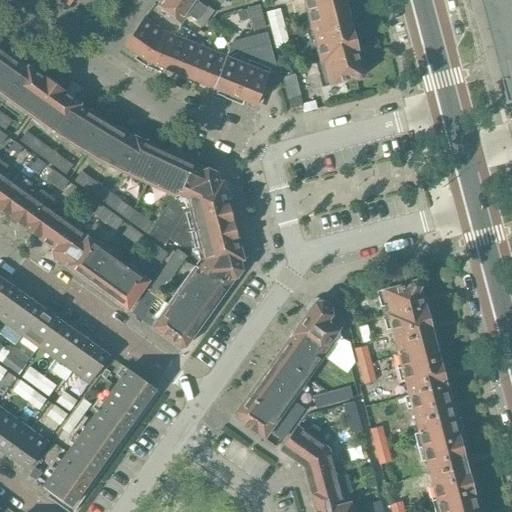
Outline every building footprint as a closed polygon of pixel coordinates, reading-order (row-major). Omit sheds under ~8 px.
[(302,0),(307,17),(320,61),(320,62),(357,52),(357,50),(359,47),(357,40),(353,37),(347,17),(342,0),(302,0)] [(511,0),(484,0),(511,102),(511,101),(511,0)] [(247,8),(253,32),(265,28),(259,5),(247,8)] [(267,13),(276,47),(289,44),(285,27),(298,24),(295,16),(282,19),(280,10),(267,13)] [(146,61),(225,93),(256,105),(264,85),(272,88),(281,86),(266,33),(232,42),(226,58),(162,32),(143,18),(123,45),(146,61)] [(0,95),(4,99),(27,68),(18,62),(18,60),(14,57),(12,58),(0,49),(0,95)] [(357,53),(357,52),(320,62),(320,61),(316,62),(322,87),(355,79),(357,80),(362,79),(364,75),(363,71),(360,69),(356,53),(357,53)] [(27,68),(4,99),(12,105),(15,102),(33,115),(54,85),(44,78),(28,67),(27,68)] [(303,113),(316,109),(314,101),(302,104),(294,74),(281,78),(286,99),(287,99),(291,113),(302,110),(303,113)] [(54,85),(33,115),(52,128),(49,132),(56,137),(79,105),(80,104),(64,93),(64,92),(54,85)] [(90,111),(88,112),(79,105),(56,137),(64,142),(67,139),(109,164),(108,167),(107,166),(95,182),(75,168),(69,177),(101,201),(106,190),(105,190),(118,172),(117,171),(134,138),(134,137),(133,138),(125,133),(124,131),(121,129),(119,130),(95,116),(94,113),(90,111)] [(0,127),(4,130),(11,121),(0,112),(0,127)] [(26,132),(19,141),(42,158),(49,148),(26,132)] [(144,142),(134,138),(117,171),(118,172),(126,176),(128,172),(170,192),(168,196),(173,198),(174,198),(179,195),(179,196),(193,165),(183,160),(183,158),(179,156),(176,157),(152,146),(151,143),(147,141),(144,142)] [(13,142),(7,152),(14,157),(21,148),(13,142)] [(72,165),(49,148),(42,158),(66,175),(72,165)] [(30,168),(38,174),(44,165),(36,159),(30,168)] [(0,162),(0,194),(9,182),(0,175),(6,167),(0,162)] [(208,172),(193,165),(179,196),(179,195),(174,198),(173,198),(152,228),(164,237),(181,210),(187,208),(189,208),(190,208),(207,204),(208,207),(227,203),(227,202),(226,202),(224,193),(221,183),(217,184),(215,174),(209,171),(208,172)] [(53,186),(59,176),(52,170),(45,180),(53,186)] [(68,182),(60,176),(59,176),(53,186),(61,192),(68,182)] [(0,211),(8,217),(25,193),(31,184),(25,179),(18,188),(9,182),(0,194),(0,211)] [(101,201),(128,220),(145,232),(151,223),(106,190),(101,201)] [(8,217),(23,228),(46,195),(40,191),(33,199),(25,193),(8,217)] [(91,199),(83,193),(76,203),(83,209),(91,199)] [(23,228),(38,239),(56,215),(47,209),(53,200),(46,195),(23,228)] [(106,209),(91,199),(83,209),(99,220),(106,209)] [(199,251),(201,250),(236,241),(236,240),(237,240),(227,203),(208,207),(207,204),(190,208),(189,208),(187,208),(181,210),(164,237),(168,239),(180,248),(199,251)] [(123,221),(106,209),(99,220),(115,231),(123,221)] [(38,239),(53,250),(77,217),(71,213),(64,222),(56,215),(38,239)] [(77,217),(53,250),(52,252),(53,258),(65,267),(86,237),(78,231),(84,222),(77,217)] [(128,226),(121,235),(140,249),(146,240),(128,226)] [(163,245),(168,239),(164,237),(152,228),(148,234),(163,245)] [(65,267),(86,282),(107,252),(86,237),(65,267)] [(160,264),(167,255),(146,240),(140,249),(160,264)] [(229,287),(240,271),(238,260),(242,259),(236,241),(201,250),(203,261),(197,269),(211,279),(213,276),(229,287)] [(189,258),(179,251),(164,272),(174,279),(189,258)] [(86,282),(106,296),(127,267),(107,252),(86,282)] [(106,296),(127,311),(147,281),(127,267),(106,296)] [(213,309),(229,287),(213,276),(211,279),(197,269),(184,288),(213,309)] [(174,279),(164,272),(150,292),(160,299),(174,279)] [(375,292),(382,317),(386,316),(386,315),(423,305),(422,305),(418,289),(420,287),(418,283),(414,280),(409,281),(408,283),(375,292)] [(0,294),(0,321),(4,324),(24,296),(8,284),(0,294)] [(197,331),(213,309),(184,288),(170,307),(184,316),(182,320),(197,331)] [(197,331),(182,320),(184,316),(170,307),(159,300),(160,299),(150,292),(149,293),(133,316),(150,328),(179,348),(184,347),(197,331)] [(4,324),(21,336),(41,308),(24,296),(4,324)] [(330,315),(329,309),(320,302),(314,303),(292,334),(320,354),(321,353),(324,357),(346,373),(354,363),(348,343),(342,340),(338,330),(337,331),(325,322),(330,315)] [(386,316),(407,394),(444,384),(441,373),(443,370),(441,361),(438,359),(428,320),(429,317),(427,308),(424,307),(423,305),(386,315),(386,316)] [(21,336),(37,348),(58,320),(41,308),(21,336)] [(357,322),(353,308),(344,310),(347,324),(357,322)] [(37,348),(54,360),(74,332),(58,320),(37,348)] [(54,360),(70,372),(91,343),(74,332),(54,360)] [(324,357),(320,354),(292,334),(278,353),(292,363),(290,366),(305,376),(315,362),(318,365),(324,357)] [(88,384),(108,356),(91,343),(70,372),(88,384)] [(370,364),(366,346),(354,349),(358,367),(370,364)] [(0,350),(0,362),(1,363),(9,352),(2,347),(0,350)] [(17,375),(26,363),(16,356),(16,357),(9,352),(1,363),(17,375)] [(291,395),(305,376),(290,366),(292,363),(278,353),(263,375),(291,395)] [(26,363),(17,375),(41,392),(48,382),(29,367),(30,366),(26,363)] [(375,382),(370,364),(358,367),(363,385),(375,382)] [(159,392),(126,369),(42,487),(50,493),(47,498),(67,511),(72,511),(125,439),(159,392)] [(263,375),(247,397),(261,407),(263,404),(278,415),(291,395),(263,375)] [(24,401),(31,391),(18,382),(11,392),(24,401)] [(55,387),(48,382),(41,392),(47,397),(55,387)] [(407,394),(428,474),(464,464),(462,453),(463,449),(461,441),(458,439),(444,385),(444,384),(407,394)] [(349,387),(327,392),(339,401),(351,397),(349,387)] [(31,391),(24,401),(38,411),(45,401),(31,391)] [(63,392),(56,403),(68,412),(76,401),(63,392)] [(327,392),(312,396),(314,407),(338,401),(327,392)] [(236,419),(265,439),(270,431),(268,429),(278,415),(263,404),(261,407),(247,397),(235,413),(236,419)] [(90,405),(83,400),(62,430),(69,435),(90,405)] [(293,424),(304,409),(294,402),(283,417),(293,424)] [(358,420),(353,402),(342,405),(346,423),(358,420)] [(46,416),(59,426),(66,416),(53,406),(46,416)] [(0,433),(12,418),(0,409),(0,433)] [(365,411),(369,425),(376,423),(373,409),(365,411)] [(283,439),(293,425),(293,424),(283,417),(272,434),(281,441),(283,439)] [(0,433),(0,451),(8,458),(28,430),(12,418),(0,433)] [(361,431),(358,420),(346,423),(349,434),(361,431)] [(280,450),(296,462),(314,439),(320,430),(313,425),(306,434),(297,427),(280,450)] [(369,430),(374,448),(386,445),(382,427),(369,430)] [(46,443),(28,430),(8,458),(26,471),(46,443)] [(305,476),(333,468),(328,449),(314,439),(296,462),(303,467),(305,476)] [(391,462),(386,445),(374,448),(378,465),(391,462)] [(477,511),(471,489),(473,485),(471,477),(467,475),(464,464),(428,474),(438,511),(477,511)] [(373,478),(371,467),(359,470),(362,481),(373,478)] [(305,476),(310,495),(349,484),(346,476),(336,479),(333,468),(305,476)] [(34,469),(28,477),(34,482),(40,473),(34,469)] [(373,478),(362,481),(364,489),(376,486),(373,478)] [(349,484),(310,495),(315,511),(316,511),(343,505),(340,495),(351,492),(349,484)] [(370,511),(382,511),(380,501),(368,504),(370,511)] [(389,505),(390,511),(403,511),(401,502),(389,505)] [(343,505),(316,511),(351,511),(349,503),(343,505)]
